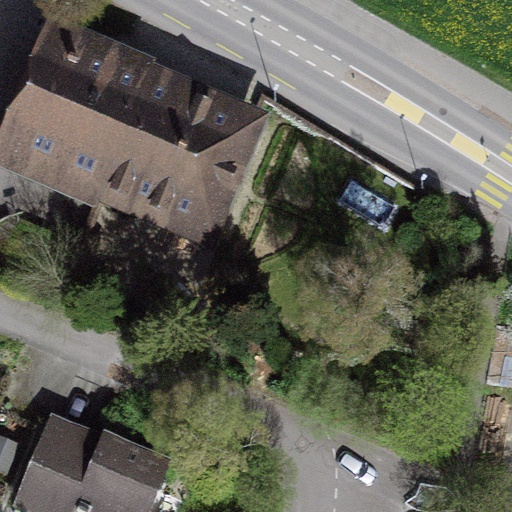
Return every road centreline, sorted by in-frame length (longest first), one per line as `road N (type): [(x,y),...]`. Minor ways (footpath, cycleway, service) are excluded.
road 1 (residential): [(308,511),(308,463),(290,428),(0,310)]
road 2 (secondary): [(214,0),(511,158)]
